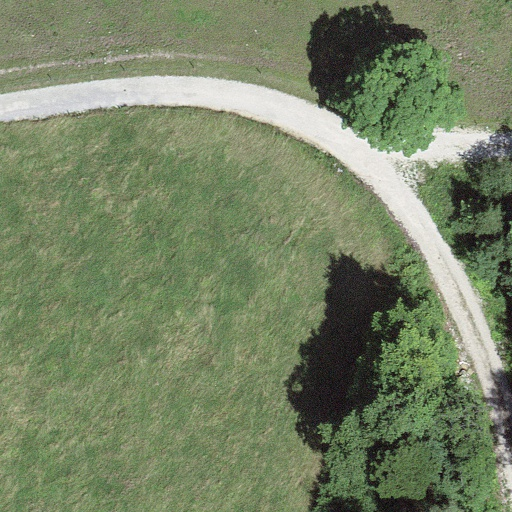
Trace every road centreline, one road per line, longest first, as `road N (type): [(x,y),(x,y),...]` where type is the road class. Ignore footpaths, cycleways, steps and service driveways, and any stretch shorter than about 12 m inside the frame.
road 1 (track): [(364,157),(265,106),(140,93),(0,116)]
road 2 (track): [(511,454),(508,427),(364,157)]
road 3 (track): [(364,157),(511,157)]
